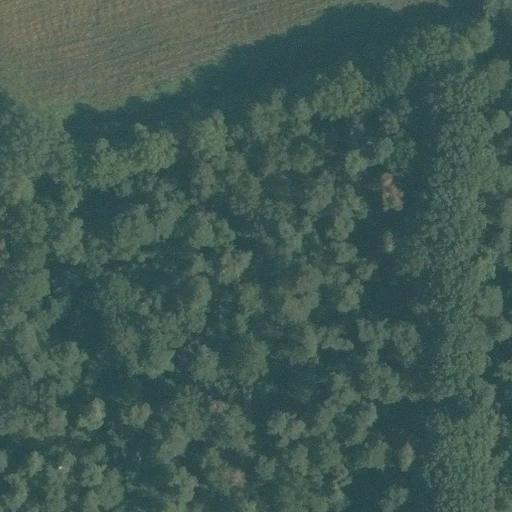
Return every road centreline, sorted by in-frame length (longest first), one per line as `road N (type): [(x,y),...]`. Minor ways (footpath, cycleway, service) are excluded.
road 1 (track): [(0,131),(35,154),(105,177),(145,170),(423,69)]
road 2 (track): [(422,511),(423,69)]
